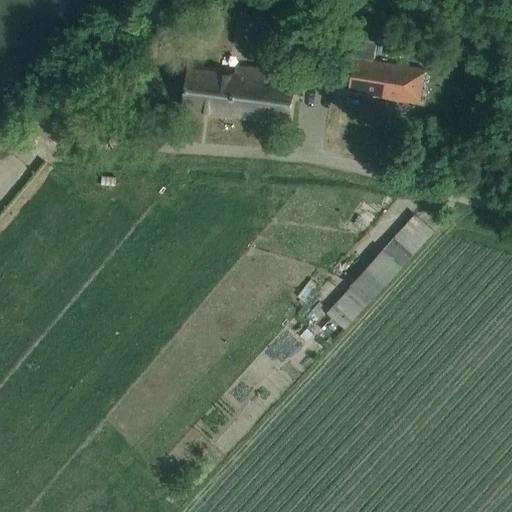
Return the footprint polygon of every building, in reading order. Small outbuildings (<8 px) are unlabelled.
[(262,43),(266,23),(261,23),(264,5),(255,3),(253,13),(241,11),(240,18),(238,18),(235,38),(262,43)] [(376,40),(357,37),(354,57),(373,60),(376,40)] [(353,57),(348,90),(419,102),(425,68),(373,60),(354,57),(353,57)] [(188,66),(183,107),(289,121),(295,72),(231,65),(231,71),(188,66)] [(326,317),(343,332),(433,230),(415,214),(349,289),(350,290),(326,317)]
